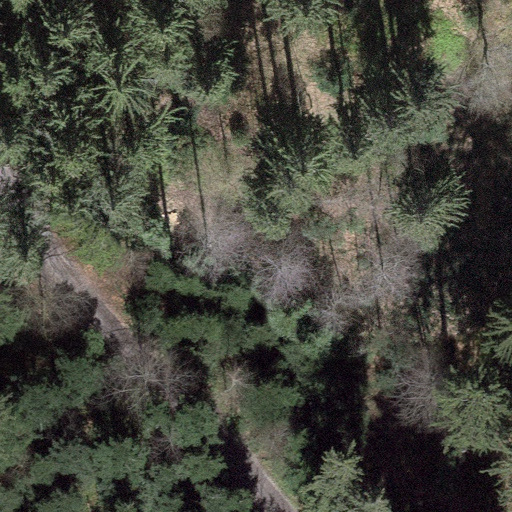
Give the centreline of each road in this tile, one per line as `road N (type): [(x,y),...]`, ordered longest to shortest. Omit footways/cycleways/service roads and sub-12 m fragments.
road 1 (track): [(284,511),(100,317),(26,227),(0,167)]
road 2 (track): [(233,187),(243,460)]
